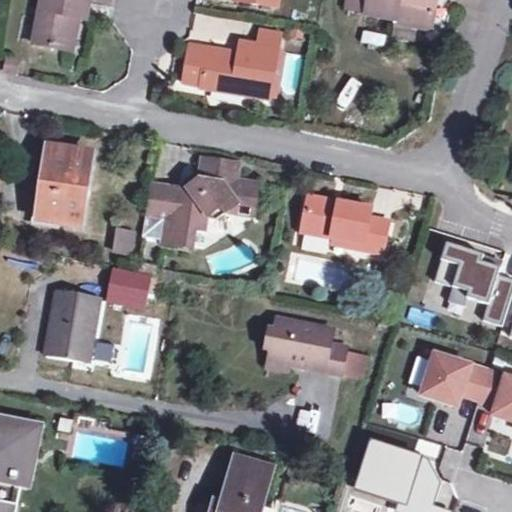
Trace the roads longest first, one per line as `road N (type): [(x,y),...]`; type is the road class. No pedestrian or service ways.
road 1 (residential): [(0,88),(400,170),(444,164)]
road 2 (residential): [(444,164),(470,134),(492,22),(510,0)]
